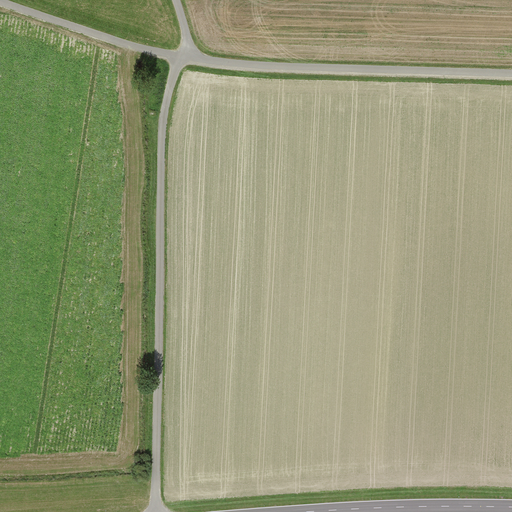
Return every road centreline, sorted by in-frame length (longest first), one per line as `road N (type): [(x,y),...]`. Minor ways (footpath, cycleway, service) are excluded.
road 1 (track): [(0,1),(182,58),(511,73)]
road 2 (track): [(175,0),(187,53),(176,67),(161,137),(155,511)]
road 3 (secondary): [(511,509),(340,511)]
